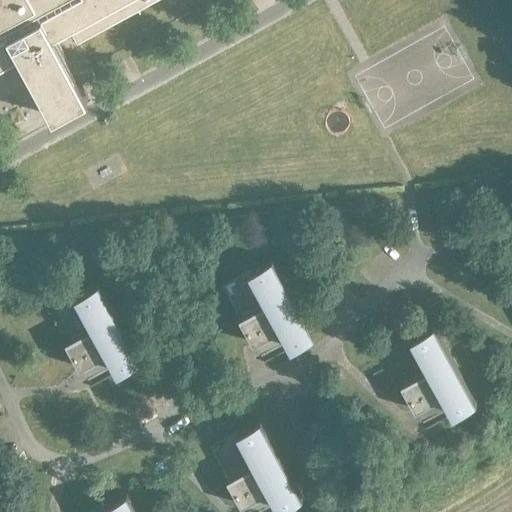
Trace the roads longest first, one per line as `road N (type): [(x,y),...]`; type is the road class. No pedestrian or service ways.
road 1 (residential): [(414,257),(309,363),(229,390),(75,464),(34,456),(0,386)]
road 2 (residential): [(0,168),(305,0)]
